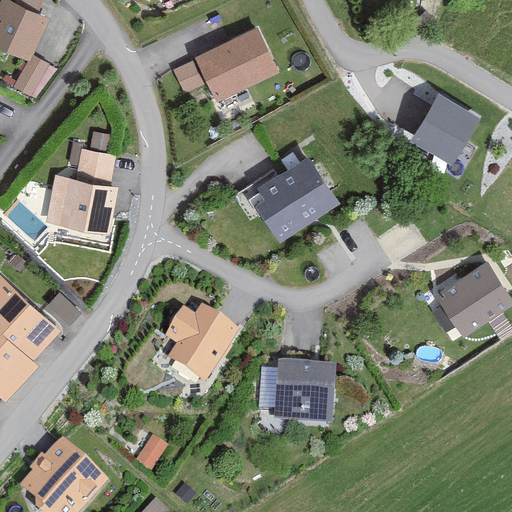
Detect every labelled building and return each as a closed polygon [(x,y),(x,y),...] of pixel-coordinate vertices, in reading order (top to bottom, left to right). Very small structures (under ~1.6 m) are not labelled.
[(16,0),(15,3),(9,0),(0,0),(0,2),(0,49),(6,53),(29,61),(34,54),(50,19),(38,13),(44,0),(16,0)] [(255,24),(171,66),(184,91),(207,79),(215,96),(276,66),(255,24)] [(50,64),(34,54),(29,61),(13,87),(36,99),(57,69),(49,64),(50,64)] [(438,88),(410,135),(454,161),(483,114),(438,88)] [(94,128),(91,144),(107,147),(111,132),(94,128)] [(81,145),(75,175),(110,181),(116,152),(81,145)] [(307,149),(248,187),(281,236),(339,199),(307,149)] [(75,175),(56,171),(47,218),(108,230),(118,182),(110,181),(75,175)] [(511,291),(489,257),(438,291),(464,330),(511,298),(511,291)] [(62,326),(0,267),(0,390),(4,395),(37,360),(34,356),(62,326)] [(71,320),(83,305),(60,287),(48,302),(71,320)] [(165,337),(175,343),(167,356),(205,382),(238,332),(203,308),(191,326),(178,317),(165,337)] [(335,367),(261,362),(258,417),(331,422),(335,367)] [(151,433),(137,459),(153,468),(168,442),(151,433)] [(63,439),(20,486),(48,511),(78,511),(108,479),(63,439)] [(177,511),(158,494),(140,511),(177,511)]
